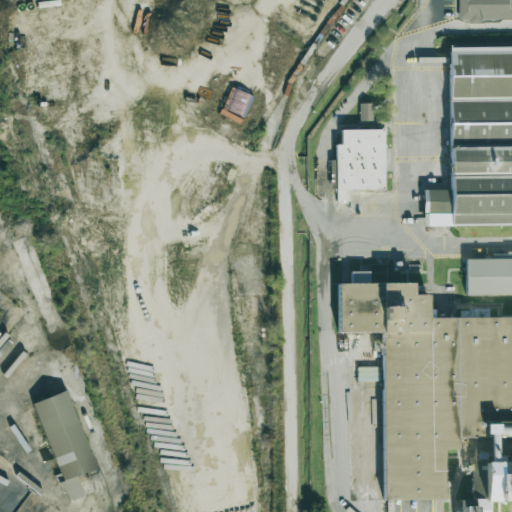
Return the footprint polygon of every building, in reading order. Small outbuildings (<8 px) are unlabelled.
[(511,0),(457,0),(457,19),(469,19),(469,20),(511,20),(511,0)] [(448,48),(511,46),(511,224),(421,226),(422,188),(450,189),(448,48)] [(372,103),(359,103),(359,121),(372,121),(372,103)] [(383,129),(340,130),(341,144),(335,144),(335,201),(347,201),(347,190),(384,189),(383,129)] [(511,252),(491,253),(491,259),(465,259),(466,295),(511,294),(511,252)] [(511,317),(511,505),(444,500),(381,500),(381,332),(336,332),(336,283),(350,283),(349,271),(368,271),(368,283),(412,283),(413,295),(427,295),(427,318),(511,317)] [(94,468),(66,390),(33,402),(61,481),(68,501),(83,496),(75,475),(94,468)]
